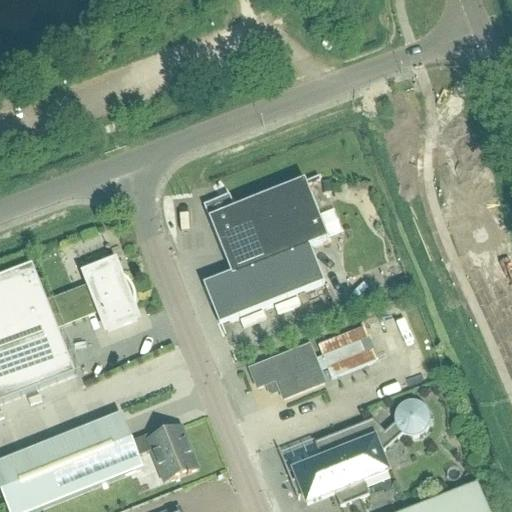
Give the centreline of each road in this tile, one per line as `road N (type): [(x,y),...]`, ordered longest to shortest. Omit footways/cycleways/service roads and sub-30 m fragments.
road 1 (unclassified): [(121,168),(481,31)]
road 2 (unclassified): [(257,511),(121,168)]
road 3 (unclassified): [(0,213),(121,168)]
